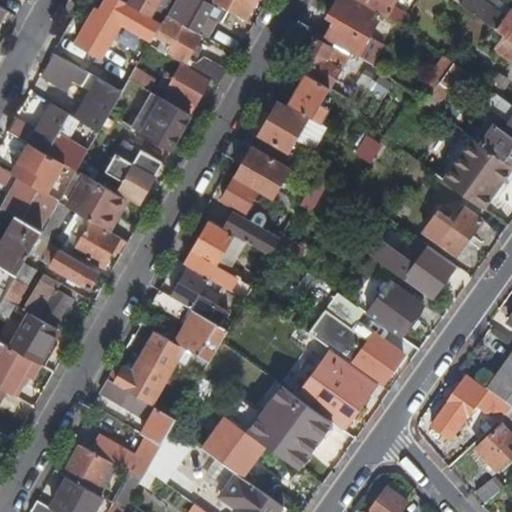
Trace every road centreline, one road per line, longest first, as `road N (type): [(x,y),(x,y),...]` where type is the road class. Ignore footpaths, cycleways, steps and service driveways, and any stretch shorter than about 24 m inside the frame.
road 1 (residential): [(0,508),(291,0)]
road 2 (residential): [(389,430),(511,261)]
